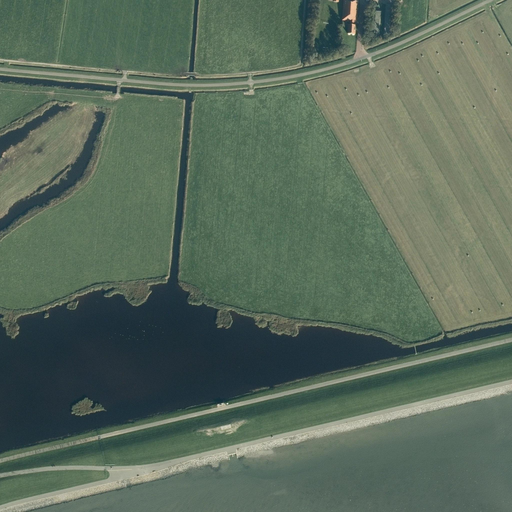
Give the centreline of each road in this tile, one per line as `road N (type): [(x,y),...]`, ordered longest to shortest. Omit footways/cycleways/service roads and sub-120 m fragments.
road 1 (unclassified): [(511,341),(0,463)]
road 2 (unclassified): [(0,67),(140,82),(258,80),(352,60),(489,0)]
road 3 (unclassified): [(154,473),(511,385)]
road 4 (unclassified): [(0,510),(154,473)]
road 5 (unclassified): [(154,473),(0,477)]
